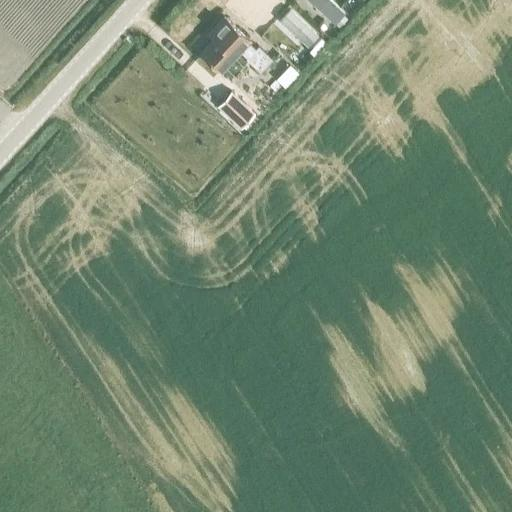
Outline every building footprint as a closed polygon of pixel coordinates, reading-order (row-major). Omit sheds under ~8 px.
[(334,2),(332,0),(314,0),(326,11),(334,2)] [(315,33),(290,8),(280,18),(297,35),(293,40),(298,45),(303,41),(305,43),(315,33)] [(200,53),(219,71),(249,39),(224,16),(208,34),(213,39),(200,53)] [(262,70),(270,78),(281,66),(253,40),(248,46),(257,54),(245,66),(256,77),(262,70)] [(255,117),(228,91),(220,99),(246,125),(255,117)]
